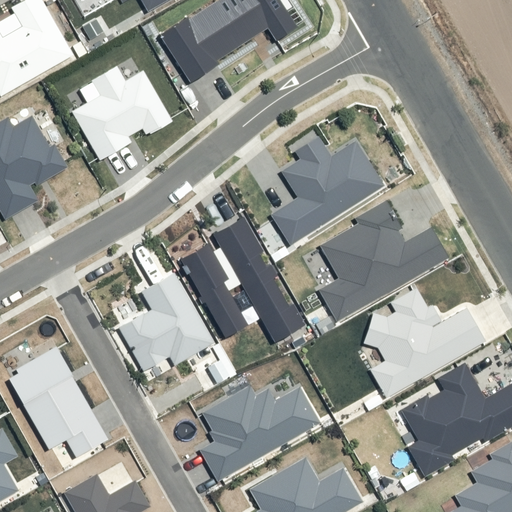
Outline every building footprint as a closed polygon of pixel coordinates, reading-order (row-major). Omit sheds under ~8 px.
[(0,91),(4,100),(79,60),(46,0),(27,0),(15,7),(25,25),(8,34),(0,18),(0,91)] [(139,0),(146,10),(163,0),(139,0)] [(185,16),(156,34),(187,82),(216,64),(214,61),(265,28),(273,41),(296,26),(279,0),(214,0),(186,18),(185,16)] [(97,95),(69,111),(97,161),(130,142),(127,136),(140,128),(144,134),(169,119),(141,70),(123,80),(115,65),(89,80),(97,95)] [(6,117),(0,119),(0,212),(4,219),(36,200),(28,185),(33,182),(34,185),(67,167),(53,143),(48,146),(30,115),(11,126),(6,117)] [(296,197),(269,214),(288,244),(383,185),(354,139),(329,155),(317,135),(293,150),(298,159),(279,170),(296,197)] [(355,222),(317,245),(336,277),(316,288),(335,321),(445,258),(428,227),(403,241),(396,230),(400,228),(384,199),(352,217),(355,222)] [(206,243),(179,259),(224,337),(245,325),(226,290),(238,284),(272,342),(304,324),(292,303),(287,306),(272,279),(277,276),(269,263),(263,266),(256,253),(260,251),(242,218),(212,235),(219,247),(211,251),(206,243)] [(148,309),(117,327),(141,370),(167,355),(173,365),(213,342),(173,271),(138,291),(148,309)] [(386,316),(371,312),(362,343),(375,347),(383,360),(368,369),(384,398),(483,341),(465,308),(439,323),(430,306),(425,309),(414,289),(390,302),(395,311),(386,316)] [(15,373),(6,378),(47,450),(64,440),(73,456),(105,438),(53,346),(13,369),(15,373)] [(425,394),(399,409),(416,439),(404,446),(422,477),(453,459),(450,455),(477,439),(480,444),(511,425),(511,379),(484,396),(463,360),(435,377),(442,389),(427,398),(425,394)] [(248,384),(199,412),(210,430),(206,432),(211,440),(197,449),(215,481),(317,422),(297,387),(274,401),(266,388),(255,394),(248,384)] [(0,498),(16,489),(1,464),(15,456),(0,429),(0,498)] [(460,506),(449,511),(511,511),(511,439),(487,453),(490,459),(468,471),(475,482),(453,494),(460,506)] [(303,457),(247,489),(258,508),(253,510),(254,511),(343,511),(362,502),(341,465),(316,479),(303,457)] [(95,473),(61,492),(72,511),(138,511),(148,506),(133,480),(107,494),(95,473)]
